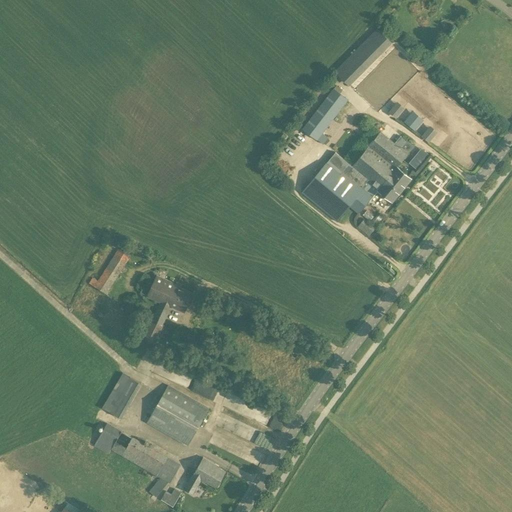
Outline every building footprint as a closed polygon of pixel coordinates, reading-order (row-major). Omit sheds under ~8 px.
[(352,80),(390,41),(377,28),(339,66),(352,80)] [(331,84),(327,89),(330,91),(302,128),(317,140),(348,100),(335,90),(336,88),(331,84)] [(397,118),(405,107),(398,101),(389,112),(397,118)] [(414,110),(405,121),(415,130),(425,119),(414,110)] [(430,142),(438,131),(431,125),(422,136),(430,142)] [(329,160),(301,193),(337,223),(349,207),(358,214),(373,197),(372,196),(378,190),(392,202),(412,178),(397,166),(408,154),(414,146),(407,140),(400,148),(380,131),(352,166),(349,163),(335,152),(329,160)] [(422,162),(429,154),(422,148),(415,156),(422,162)] [(361,221),(358,226),(370,235),(373,230),(361,221)] [(106,294),(127,262),(115,254),(94,286),(106,294)] [(147,296),(159,301),(142,339),(154,346),(171,307),(184,313),(193,293),(156,276),(147,296)] [(123,418),(142,383),(122,372),(103,407),(123,418)] [(212,399),(218,387),(190,375),(184,387),(212,399)] [(147,423),(188,446),(209,408),(168,384),(147,423)] [(111,449),(159,478),(149,491),(156,497),(167,482),(170,484),(181,464),(107,422),(94,446),(108,454),(111,449)] [(185,489),(193,494),(201,480),(216,488),(225,471),(216,466),(217,465),(203,457),(185,489)] [(173,507),(181,492),(174,488),(171,494),(166,490),(161,500),(173,507)]
